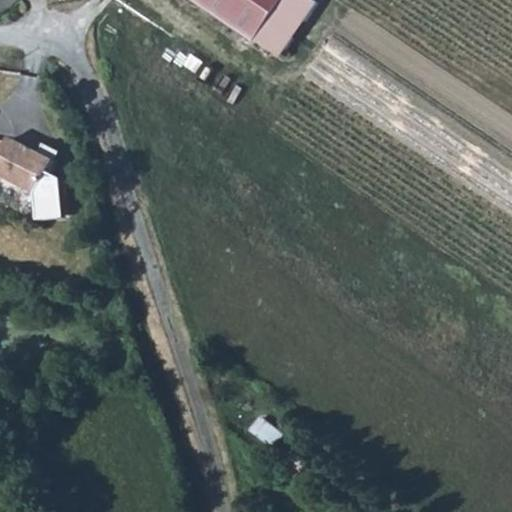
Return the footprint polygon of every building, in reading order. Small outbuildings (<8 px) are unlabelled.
[(0,0),(0,19),(8,17),(26,0),(0,0)] [(286,0),(207,0),(261,37),(286,0)] [(0,173),(42,197),(60,163),(43,154),(16,139),(14,144),(0,170),(0,173)] [(0,170),(14,144),(0,141),(0,170)] [(47,149),(43,154),(60,163),(63,157),(47,149)] [(252,431),(275,450),(287,435),(265,417),(252,431)]
